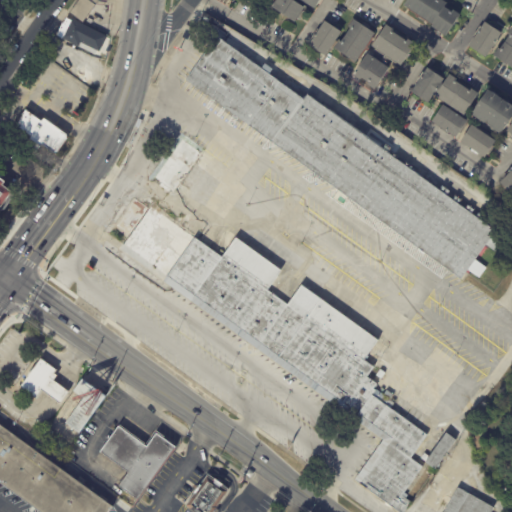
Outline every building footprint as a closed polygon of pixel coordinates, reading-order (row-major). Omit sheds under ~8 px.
[(107,0),(107,2),(98,1),(94,6),(95,7),(83,24),(70,14),(80,0),(107,0)] [(294,0),(304,6),(305,7),(295,22),(272,6),(275,0),(294,0)] [(299,0),(313,9),(318,0),(299,0)] [(444,36),(431,27),(433,25),(404,6),(407,0),(442,0),(448,4),(445,7),(452,12),(453,10),(461,15),(446,37),(444,36)] [(335,26),(342,31),(326,55),(309,44),(325,19),(335,26)] [(375,33),(356,63),(334,48),(339,41),(341,42),(350,28),(348,27),(354,19),(375,33)] [(107,38),(99,54),(97,53),(95,57),(57,37),(63,25),(66,20),(71,22),(72,20),(107,38)] [(485,22),(502,33),(486,58),(469,46),(485,22)] [(411,51),(401,65),(373,46),(387,24),(395,28),(394,30),(408,39),(409,38),(416,43),(411,51)] [(511,68),(493,56),(498,49),(500,50),(509,36),(507,35),(511,27),(511,68)] [(278,82),(214,35),(184,80),(246,125),(278,82)] [(374,56),(389,67),(375,89),(368,84),(369,82),(362,78),(361,79),(355,75),(359,69),(357,68),(368,52),(374,56)] [(428,68),(446,80),(450,74),(458,79),(457,81),(470,90),(472,88),(480,94),(465,116),(434,95),(429,104),(412,92),(428,68)] [(302,100),(278,82),(246,125),(270,143),(302,100)] [(484,122),(474,115),(476,112),(474,111),(490,88),(511,103),(511,118),(503,131),(502,131),(500,133),(484,122)] [(459,279),(493,230),(306,95),(302,100),(270,143),(459,279)] [(455,136),(433,120),(444,103),(469,120),(457,137),(455,136)] [(41,147),(30,139),(32,137),(16,126),(23,116),(22,115),(26,110),(42,121),(44,119),(45,119),(67,134),(67,139),(57,153),(53,153),(42,145),(41,147)] [(487,155),(486,157),(462,141),(473,124),(497,140),(487,155)] [(202,149),(179,133),(148,180),(172,196),(202,149)] [(511,192),(501,182),(511,170),(511,192)] [(0,177),(5,181),(3,184),(12,191),(1,207),(0,206),(0,177)] [(386,430),(353,482),(400,511),(403,511),(411,500),(403,496),(422,466),(410,459),(427,432),(386,406),(392,395),(385,390),(384,391),(365,380),(374,366),(364,360),(378,337),(298,287),(287,304),(266,291),(281,268),(233,239),(223,255),(133,198),(115,227),(127,234),(112,258),(386,430)] [(33,398),(18,387),(39,357),(55,368),(48,378),(40,389),(33,398)] [(380,370),(386,373),(382,379),(376,375),(380,370)] [(48,378),(62,388),(67,391),(59,402),(54,399),(40,389),(48,378)] [(78,433),(64,423),(81,397),(73,391),(81,380),(104,396),(78,433)] [(480,392),(484,395),(475,404),(472,400),(480,392)] [(42,511),(0,481),(0,425),(112,506),(107,511),(42,511)] [(137,498),(116,483),(126,470),(98,451),(117,425),(144,445),(154,431),(175,445),(137,498)] [(47,443),(40,438),(47,428),(54,432),(47,443)] [(434,469),(455,439),(445,432),(424,462),(434,469)] [(211,511),(194,511),(183,504),(205,474),(227,490),(211,511)] [(445,511),(461,484),(472,490),(469,494),(494,509),(492,511),(445,511)]
